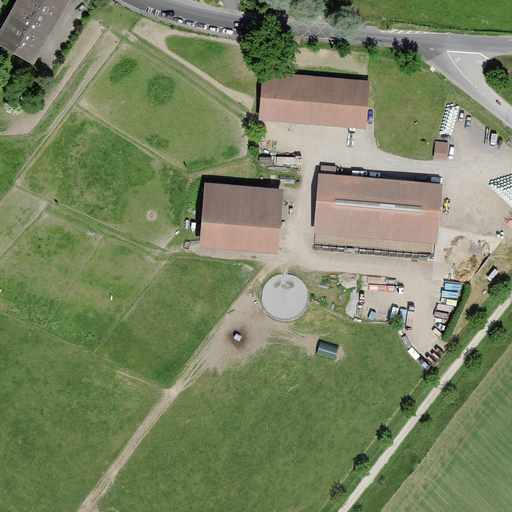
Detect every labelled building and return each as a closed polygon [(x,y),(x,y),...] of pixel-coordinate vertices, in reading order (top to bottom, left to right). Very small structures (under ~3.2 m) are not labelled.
[(62,0),(22,0),(18,8),(48,25),(62,0)] [(48,25),(18,8),(10,22),(6,20),(3,25),(7,27),(0,39),(0,40),(30,58),(48,25)] [(367,125),(369,81),(265,73),(261,117),(367,125)] [(435,155),(448,156),(449,139),(436,139),(435,155)] [(376,178),(321,173),(317,220),(437,230),(437,226),(441,183),(376,178)] [(277,247),(280,201),(231,197),(227,243),(277,247)]
